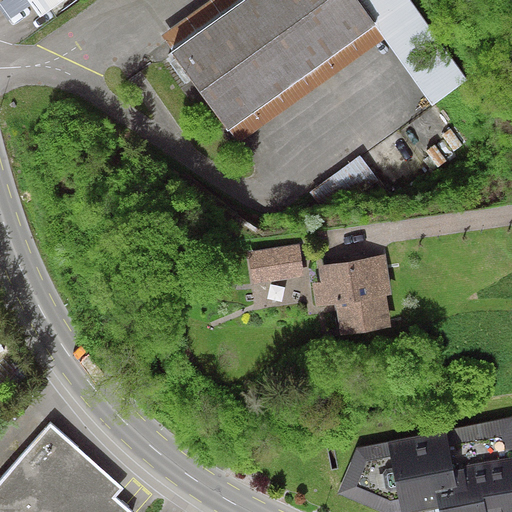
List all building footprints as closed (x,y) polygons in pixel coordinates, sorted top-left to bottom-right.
[(53,0),(25,0),(35,13),(53,0)] [(363,24),(346,0),(249,0),(175,54),(225,124),(363,24)] [(408,0),(354,0),(428,105),(464,80),(408,0)] [(246,252),(251,284),(302,276),(297,244),(246,252)] [(387,293),(381,258),(311,270),(317,304),(335,301),(340,332),(386,325),(381,294),(387,293)] [(511,511),(511,418),(354,447),(335,494),(382,511),(416,511),(436,508),(436,511),(511,511)] [(116,489),(47,428),(0,480),(0,511),(127,511),(110,496),(116,489)]
